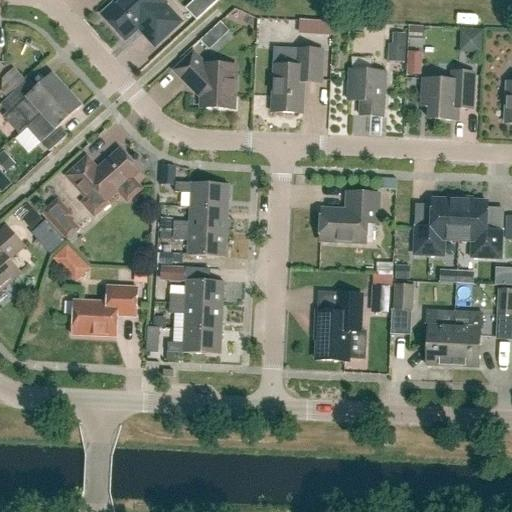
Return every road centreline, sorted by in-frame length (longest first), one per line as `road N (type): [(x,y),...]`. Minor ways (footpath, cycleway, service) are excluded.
road 1 (residential): [(45,0),(166,127),(192,138),(279,142)]
road 2 (residential): [(270,410),(279,142)]
road 3 (unclassified): [(511,420),(270,410)]
road 4 (residential): [(279,142),(511,154)]
road 5 (unclassified): [(270,410),(104,401)]
